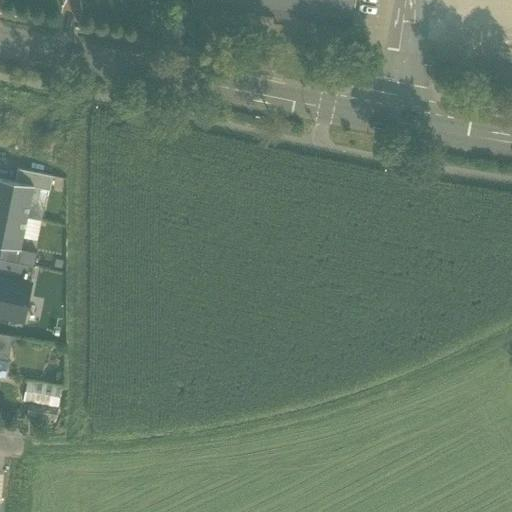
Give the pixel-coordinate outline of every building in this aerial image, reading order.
[(290,0),(192,0),(192,5),(289,17),(290,0)] [(290,0),(289,17),(352,26),(355,0),(290,0)] [(13,183),(33,187),(48,191),(51,178),(16,170),(13,183)] [(13,183),(0,179),(0,241),(19,246),(26,217),(33,187),(13,183)] [(0,277),(27,284),(31,266),(0,259),(0,277)] [(0,277),(0,320),(22,325),(31,284),(27,284),(0,277)] [(10,336),(0,334),(0,361),(6,362),(10,336)] [(28,383),(24,408),(58,414),(62,388),(28,383)]
